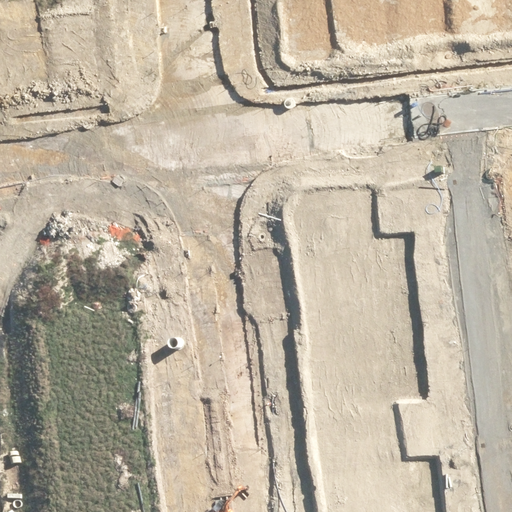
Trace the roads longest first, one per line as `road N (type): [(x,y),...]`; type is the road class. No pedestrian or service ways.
road 1 (residential): [(465,109),(508,511)]
road 2 (tertiary): [(192,141),(235,511)]
road 3 (residential): [(192,141),(465,109)]
road 4 (residential): [(0,164),(192,141)]
road 5 (tertiary): [(177,0),(192,141)]
